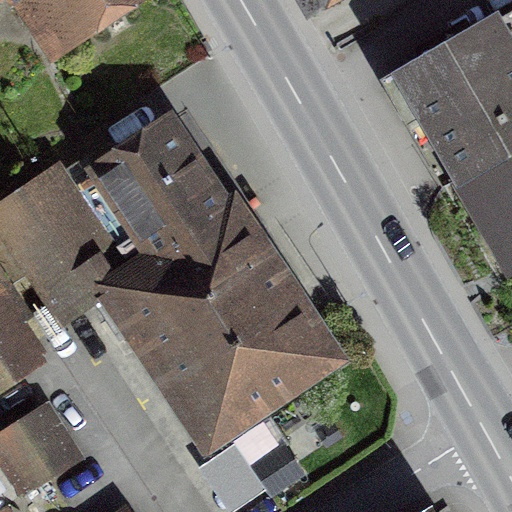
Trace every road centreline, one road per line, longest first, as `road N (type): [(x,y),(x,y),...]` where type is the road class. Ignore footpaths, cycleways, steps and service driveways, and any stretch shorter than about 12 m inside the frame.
road 1 (secondary): [(301,103),(488,435)]
road 2 (residential): [(443,0),(301,103)]
road 3 (residential): [(488,435),(358,511)]
